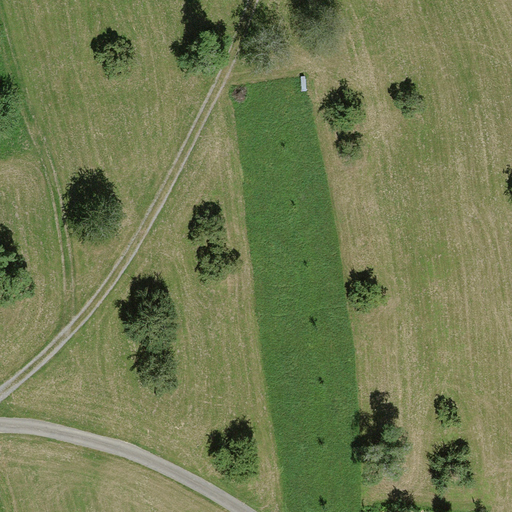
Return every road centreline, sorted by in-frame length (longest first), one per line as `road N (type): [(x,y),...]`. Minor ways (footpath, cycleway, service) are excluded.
road 1 (track): [(0,391),(71,320),(143,224),(203,114),(249,0)]
road 2 (residential): [(242,511),(170,470),(60,431),(0,424)]
